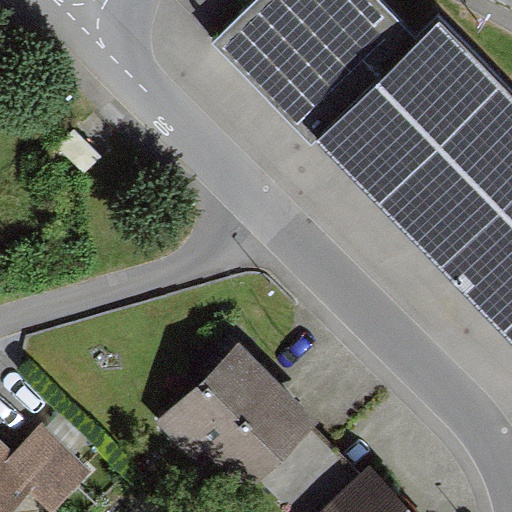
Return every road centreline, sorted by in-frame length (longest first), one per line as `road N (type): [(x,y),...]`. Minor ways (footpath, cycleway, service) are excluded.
road 1 (residential): [(511,478),(453,401),(268,213)]
road 2 (residential): [(268,213),(224,255),(0,324)]
road 3 (residential): [(268,213),(80,19)]
